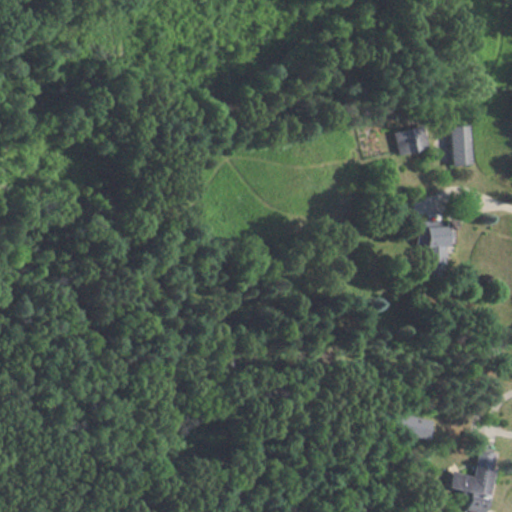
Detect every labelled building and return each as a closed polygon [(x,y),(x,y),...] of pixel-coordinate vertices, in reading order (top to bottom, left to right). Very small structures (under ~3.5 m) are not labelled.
[(447,167),(467,165),(462,124),(443,126),(447,167)] [(395,156),(424,148),(418,125),(389,133),(395,156)] [(421,266),(442,264),(439,227),(418,229),(421,266)] [(423,440),(428,422),(403,414),(397,432),(423,440)] [(460,509),(475,511),(481,511),(491,454),(473,451),(468,477),(446,473),(442,492),(462,496),(460,509)]
